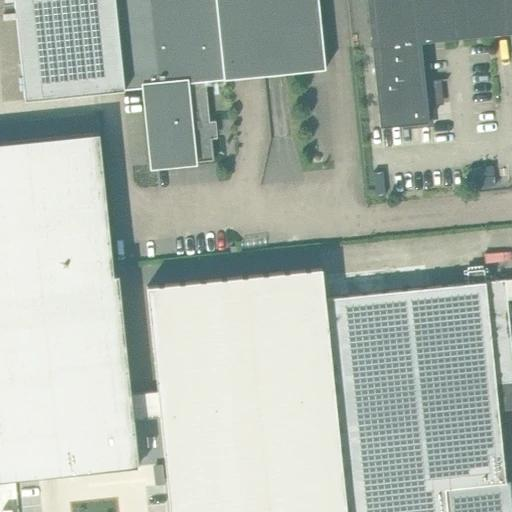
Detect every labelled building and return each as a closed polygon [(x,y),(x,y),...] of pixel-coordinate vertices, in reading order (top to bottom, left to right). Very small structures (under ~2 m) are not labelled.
[(205,81),(325,69),(318,0),(15,0),(25,99),(144,87),(153,166),(213,160),(205,81)] [(511,0),(366,0),(372,47),(421,42),(511,33),(511,0)] [(425,81),(421,42),(372,47),(380,127),(429,122),(427,101),(436,100),(434,81),(447,80),(447,79),(425,81)] [(96,133),(0,142),(0,480),(68,473),(67,469),(135,462),(135,466),(140,466),(135,418),(160,416),(158,394),(133,397),(120,275),(111,276),(96,133)] [(511,511),(511,503),(510,480),(506,480),(496,382),(511,380),(511,347),(504,279),(485,281),(483,269),(467,271),(468,283),(325,297),(322,268),(147,286),(158,394),(160,416),(169,511),(511,511)]
